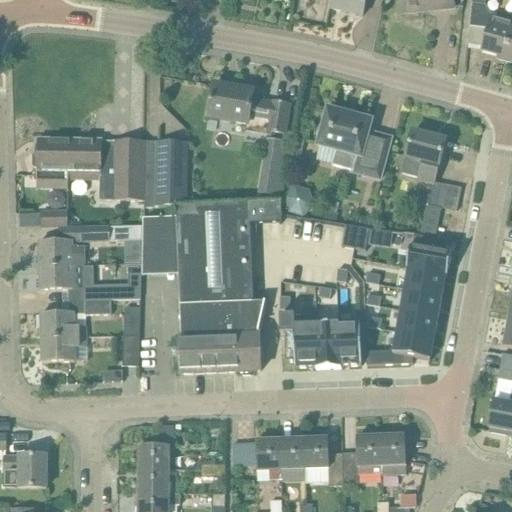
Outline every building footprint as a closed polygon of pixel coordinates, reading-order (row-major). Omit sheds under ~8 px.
[(331,0),(330,10),(363,18),(366,0),(331,0)] [(398,0),(399,3),(401,3),(401,10),(435,7),(435,11),(453,9),(452,0),(398,0)] [(511,21),(491,16),(481,53),(504,59),(511,32),(511,21)] [(213,87),(208,118),(247,125),(246,132),(267,135),(268,133),(285,135),(290,106),(273,103),(272,104),(253,101),(254,93),(213,87)] [(317,137),(317,138),(317,139),(317,140),(317,141),(318,141),(318,142),(319,143),(318,147),(321,148),(337,153),(333,166),(352,172),(351,175),(379,183),(386,159),(391,140),(369,134),(372,122),(328,110),(322,130),(321,131),(320,131),(319,132),(318,133),(318,134),(317,134),(317,135),(317,136),(317,137)] [(413,133),(402,175),(419,180),(419,181),(434,184),(438,167),(439,167),(446,142),(413,133)] [(292,151),(291,157),(301,159),(301,157),(304,143),(305,142),(294,139),(291,150),(292,151)] [(33,157),(33,167),(35,169),(37,169),(37,182),(57,182),(68,183),(68,174),(71,174),(72,142),(38,141),(37,155),(35,155),(33,157)] [(71,174),(68,174),(68,183),(100,183),(100,202),(145,202),(146,163),(146,143),(72,142),(71,174)] [(145,202),(145,209),(157,209),(176,208),(185,207),(186,144),(158,143),(146,143),(146,163),(145,202)] [(261,178),(258,197),(275,201),(279,181),(261,178)] [(434,184),(429,207),(441,209),(457,212),(461,189),(446,186),(434,184)] [(295,188),(285,198),(289,213),(303,217),(314,206),(310,191),(295,188)] [(143,221),(142,253),(179,252),(180,277),(181,340),(179,340),(181,376),(260,373),(260,358),(261,358),(260,332),(267,303),(265,302),(265,303),(254,304),(254,295),(253,295),(250,225),(281,224),(282,217),(282,215),(281,215),(281,203),(249,205),(185,207),(176,208),(176,220),(143,221)] [(426,209),(421,234),(436,237),(441,210),(429,208),(426,207),(426,209)] [(25,208),(24,227),(39,227),(40,208),(25,208)] [(67,213),(40,214),(41,228),(41,230),(68,229),(67,213)] [(345,227),(342,249),(366,253),(367,247),(370,231),(345,227)] [(108,229),(82,230),(83,244),(109,243),(141,242),(141,228),(108,229)] [(411,248),(406,271),(408,271),(446,278),(448,278),(452,255),(446,254),(448,243),(415,236),(412,248),(411,248)] [(59,243),(39,243),(40,268),(84,267),(84,257),(84,247),(72,248),(72,243),(59,243)] [(84,267),(40,268),(40,293),(60,292),(63,292),(68,292),(73,292),(85,292),(85,289),(93,289),(93,277),(84,277),(84,267)] [(338,271),(337,284),(346,285),(348,272),(338,271)] [(408,271),(405,292),(442,298),(446,278),(408,271)] [(368,276),(366,285),(379,287),(380,278),(368,276)] [(93,289),(85,289),(85,292),(85,302),(111,302),(122,301),(140,301),(140,290),(127,290),(127,288),(121,288),(111,288),(93,289)] [(320,289),(319,299),(330,301),(332,291),(320,289)] [(405,292),(401,312),(438,319),(442,298),(405,292)] [(368,297),(367,307),(380,309),(381,300),(368,297)] [(281,299),(280,312),(290,312),(290,299),(281,299)] [(111,302),(85,302),(85,316),(85,317),(111,316),(111,302)] [(124,308),(124,322),(139,323),(140,309),(124,308)] [(401,312),(397,333),(435,340),(438,319),(401,312)] [(61,315),(41,315),(41,340),(86,339),(86,329),(85,317),(85,316),(73,316),(73,315),(68,315),(63,315),(61,315)] [(295,317),(280,318),(280,331),(281,337),(285,337),(286,364),(295,364),(295,370),(316,369),(316,371),(341,370),(341,368),(345,368),(362,368),(360,326),(318,327),(317,318),(295,318),(295,317)] [(369,319),(367,329),(380,331),(382,322),(369,319)] [(394,353),(367,354),(367,368),(413,366),(413,360),(430,363),(435,340),(397,333),(394,353)] [(123,348),(122,368),(138,369),(140,338),(124,338),(123,348)] [(86,339),(41,340),(42,365),(75,364),(75,350),(86,349),(86,339)] [(511,357),(502,356),(498,382),(511,384),(511,357)] [(494,402),(489,430),(490,430),(489,434),(506,437),(507,433),(511,433),(511,393),(510,405),(494,402)] [(405,437),(380,438),(382,477),(382,478),(406,477),(405,437)] [(357,455),(343,456),(344,488),(359,487),(359,478),(382,477),(380,438),(356,439),(357,455)] [(328,440),(304,441),(305,472),(306,486),(330,485),(330,489),(344,488),(343,456),(329,456),(328,440)] [(304,441),(282,442),(283,472),(305,472),(304,441)] [(282,442),(256,443),(257,473),(283,472),(282,442)] [(139,447),(139,472),(169,472),(169,468),(169,448),(139,447)] [(4,479),(4,490),(26,490),(46,490),(46,458),(20,458),(19,459),(4,459),(4,479)] [(202,467),(202,479),(213,479),(213,467),(202,467)] [(213,467),(213,479),(224,479),(224,467),(213,467)] [(139,472),(139,496),(168,496),(169,472),(139,472)] [(139,496),(138,511),(168,511),(168,507),(181,507),(181,496),(168,496),(139,496)] [(213,496),(213,508),(225,508),(226,497),(213,496)]
